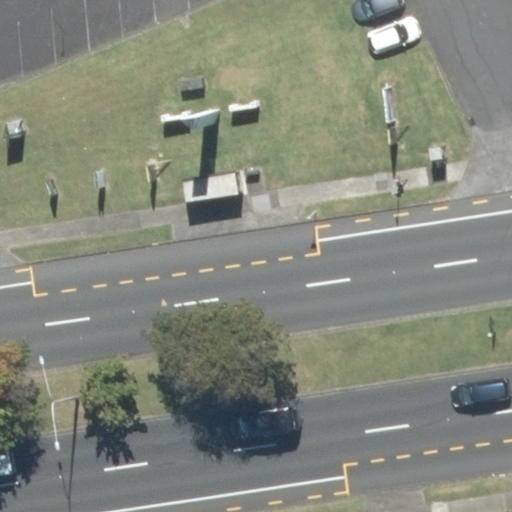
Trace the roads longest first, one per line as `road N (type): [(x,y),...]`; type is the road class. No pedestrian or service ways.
road 1 (primary): [(511,421),(0,503)]
road 2 (primary): [(0,309),(511,230)]
